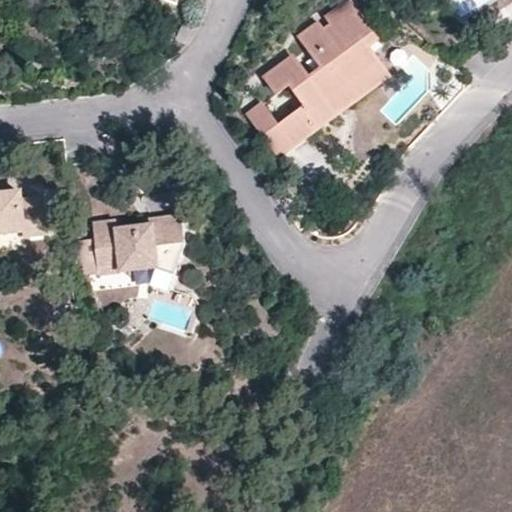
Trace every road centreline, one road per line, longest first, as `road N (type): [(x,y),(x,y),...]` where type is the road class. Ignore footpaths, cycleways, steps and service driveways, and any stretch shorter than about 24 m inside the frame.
road 1 (residential): [(511,73),(425,151),(330,295)]
road 2 (residential): [(182,98),(330,295)]
road 3 (residential): [(0,126),(182,98)]
road 4 (residential): [(330,295),(299,426)]
